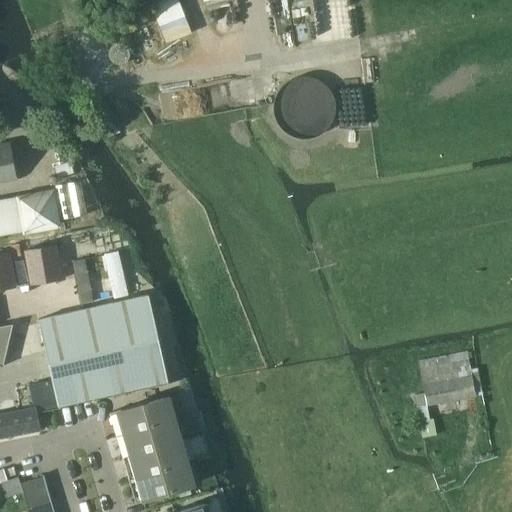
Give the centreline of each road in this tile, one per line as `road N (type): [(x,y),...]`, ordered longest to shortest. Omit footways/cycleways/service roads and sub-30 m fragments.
road 1 (track): [(366,0),(373,51),(222,68)]
road 2 (unclassified): [(46,444),(92,430),(116,511)]
